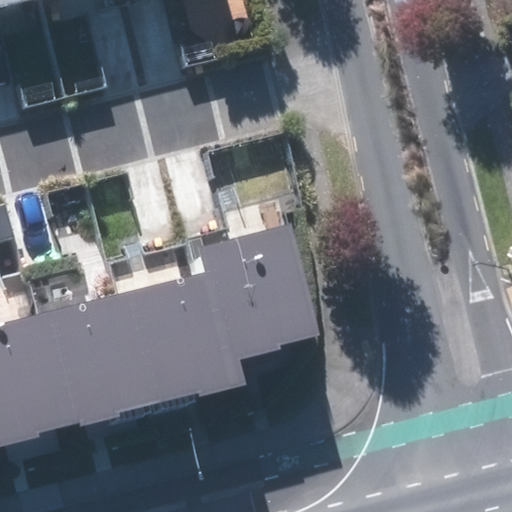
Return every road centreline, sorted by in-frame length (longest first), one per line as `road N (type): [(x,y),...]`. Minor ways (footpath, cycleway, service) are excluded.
road 1 (residential): [(468,506),(361,76)]
road 2 (residential): [(416,0),(511,377)]
road 3 (residential): [(0,166),(361,76)]
